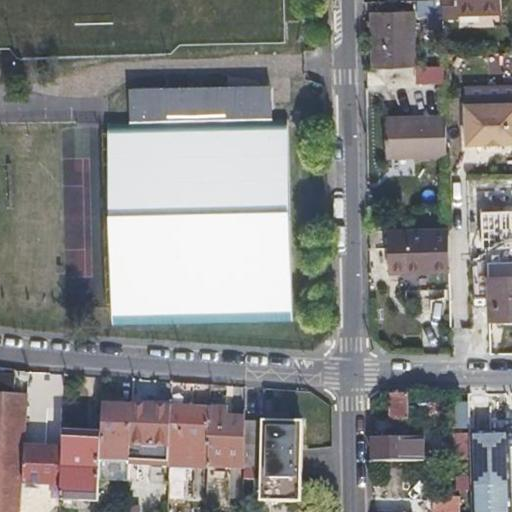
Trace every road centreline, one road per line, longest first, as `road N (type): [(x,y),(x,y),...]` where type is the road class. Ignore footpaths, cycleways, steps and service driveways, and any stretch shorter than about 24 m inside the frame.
road 1 (residential): [(344,0),(353,374)]
road 2 (residential): [(0,346),(353,374)]
road 3 (residential): [(353,374),(511,374)]
road 4 (residential): [(353,374),(356,511)]
